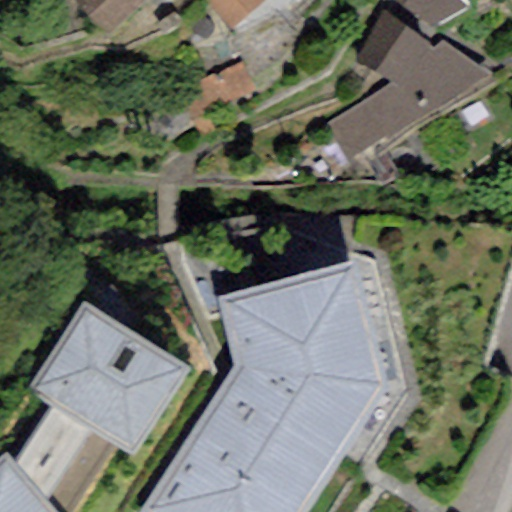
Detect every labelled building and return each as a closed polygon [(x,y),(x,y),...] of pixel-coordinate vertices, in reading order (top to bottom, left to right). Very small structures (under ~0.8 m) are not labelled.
[(159,0),(69,0),(109,48),(159,0)] [(269,0),(209,0),(233,36),(269,0)] [(442,0),(378,0),(377,3),(386,12),(432,53),(440,47),(468,26),(442,0)] [(432,53),(386,12),(355,68),(381,93),(324,127),(348,165),(384,144),(386,147),(425,123),(491,88),(440,47),(432,53)] [(256,98),(243,66),(179,93),(192,124),(256,98)] [(356,280),(222,309),(236,374),(146,511),(319,511),(384,408),(356,280)] [(189,389),(84,313),(28,400),(50,419),(17,473),(7,465),(0,470),(0,511),(46,511),(90,444),(134,475),(189,389)]
